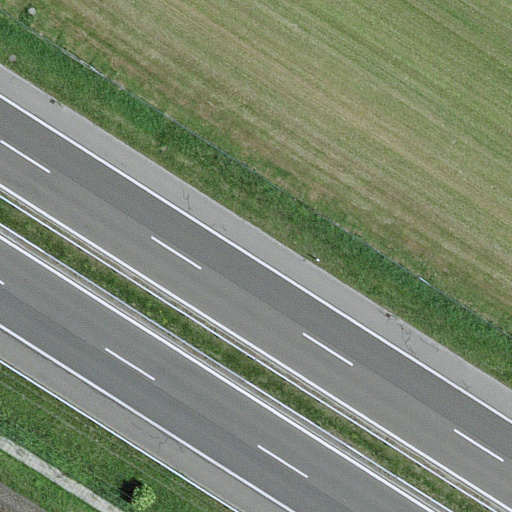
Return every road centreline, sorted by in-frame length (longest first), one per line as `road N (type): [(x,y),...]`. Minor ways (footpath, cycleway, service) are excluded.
road 1 (motorway): [(511,463),(0,136)]
road 2 (motorway): [(0,282),(361,511)]
